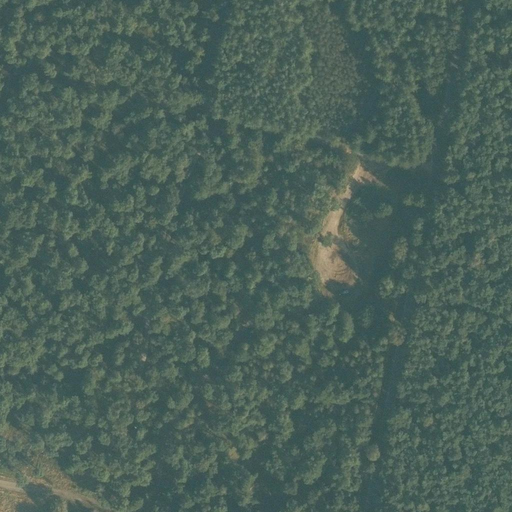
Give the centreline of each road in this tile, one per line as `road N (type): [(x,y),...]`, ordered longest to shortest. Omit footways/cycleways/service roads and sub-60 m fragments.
road 1 (track): [(226,0),(198,108),(204,151),(173,193),(140,371),(101,511)]
road 2 (unclassified): [(366,511),(465,0)]
